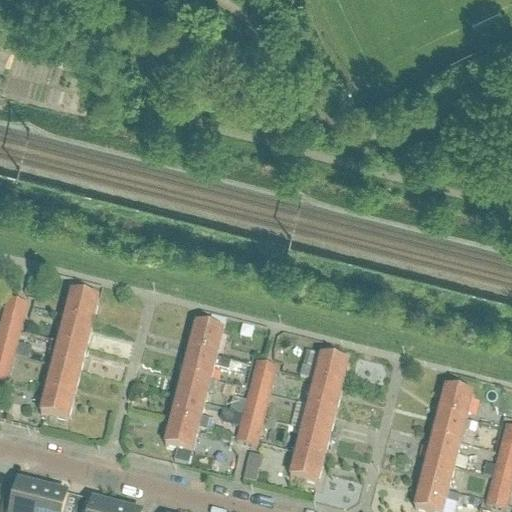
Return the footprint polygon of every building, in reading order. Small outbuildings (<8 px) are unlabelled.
[(72,299),(65,323),(93,330),(99,306),(72,299)] [(8,304),(4,320),(14,322),(18,306),(8,304)] [(18,306),(14,322),(24,325),(28,309),(18,306)] [(4,320),(0,336),(10,338),(14,322),(4,320)] [(14,322),(10,338),(20,341),(24,325),(14,322)] [(65,323),(59,346),(87,354),(93,330),(65,323)] [(196,330),(189,355),(217,362),(223,338),(196,330)] [(0,336),(0,335),(0,352),(6,354),(10,338),(0,336)] [(10,338),(6,354),(16,357),(20,341),(10,338)] [(59,346),(53,370),(81,377),(87,354),(59,346)] [(6,354),(2,370),(12,373),(16,357),(6,354)] [(235,366),(217,362),(189,355),(183,378),(211,385),(215,372),(228,375),(232,376),(235,366)] [(315,384),(314,387),(342,394),(348,369),(320,362),(317,374),(302,371),(300,381),(315,384)] [(257,368),(253,384),(263,386),(267,370),(257,368)] [(2,370),(0,376),(0,386),(7,389),(12,373),(2,370)] [(53,370),(47,394),(75,401),(81,377),(53,370)] [(267,370),(263,386),(273,389),(277,373),(267,370)] [(183,378),(177,402),(205,409),(211,385),(183,378)] [(253,384),(249,399),(259,402),(263,386),(253,384)] [(263,386),(259,402),(268,404),(273,389),(263,386)] [(314,387),(308,410),(336,417),(342,394),(314,387)] [(41,418),(69,425),(75,401),(47,394),(41,418)] [(445,394),(439,418),(466,425),(472,400),(445,394)] [(247,404),(244,415),(255,418),(259,402),(249,399),(247,404)] [(209,423),(202,421),(205,409),(177,402),(171,425),(199,433),(213,436),(215,424),(209,423)] [(259,402),(255,418),(264,420),(268,404),(259,402)] [(308,410),(302,434),(330,441),(336,417),(308,410)] [(236,416),(233,429),(241,431),(250,433),(255,418),(244,415),(243,417),(236,416)] [(255,418),(250,433),(260,436),(264,420),(255,418)] [(439,418),(433,442),(460,449),(466,425),(439,418)] [(193,457),(199,433),(171,425),(165,450),(193,457)] [(237,447),(246,449),(250,433),(241,431),(237,447)] [(511,432),(506,431),(502,447),(511,449),(511,432)] [(250,433),(246,449),(256,452),(260,436),(250,433)] [(302,434),(296,458),(324,465),(330,441),(302,434)] [(433,442),(427,465),(454,472),(460,449),(433,442)] [(502,447),(498,463),(508,465),(511,449),(502,447)] [(318,489),(324,465),(296,458),(290,482),(318,489)] [(498,463),(494,479),(504,481),(508,465),(498,463)] [(427,465),(421,489),(448,496),(454,472),(427,465)] [(494,479),(490,495),(500,497),(504,481),(494,479)] [(511,483),(504,481),(500,497),(510,500),(511,491),(511,483)] [(38,511),(44,494),(19,488),(13,511),(3,508),(1,511),(38,511)] [(415,511),(444,511),(448,496),(421,489),(415,511)] [(64,511),(68,500),(44,494),(38,511),(64,511)] [(486,511),(490,511),(496,511),(500,497),(490,495),(486,511)] [(500,497),(496,511),(506,511),(510,500),(500,497)]
